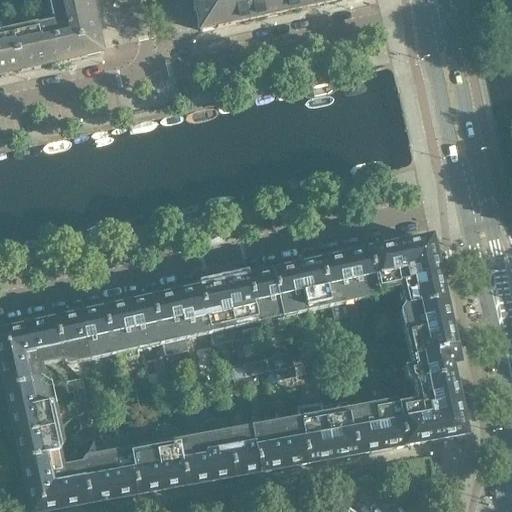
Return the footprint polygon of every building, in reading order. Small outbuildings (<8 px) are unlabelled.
[(101,53),(89,0),(50,0),(55,24),(48,26),(51,38),(71,34),(76,60),(85,58),(85,57),(101,53)] [(192,0),(199,32),(216,28),(216,29),(233,25),(233,24),(266,17),(267,21),(275,19),(274,15),(297,10),(298,14),(317,10),(316,6),(341,1),(347,0),(192,0)] [(76,60),(71,34),(51,38),(48,26),(37,28),(45,66),(67,61),(67,62),(76,60)] [(45,66),(37,28),(12,34),(20,71),(20,72),(29,70),(28,69),(45,66)] [(0,75),(20,71),(12,34),(0,36),(0,75)] [(308,161),(215,182),(219,203),(313,183),(308,161)] [(207,184),(113,204),(118,226),(211,205),(207,184)] [(105,206),(11,227),(16,248),(110,228),(105,206)] [(4,229),(0,229),(0,251),(8,250),(4,229)] [(437,275),(429,240),(396,247),(401,272),(395,274),(398,288),(401,287),(404,282),(437,275)] [(401,272),(396,247),(368,253),(377,292),(398,288),(395,274),(401,272)] [(377,292),(368,253),(344,259),(353,300),(375,295),(377,292)] [(353,300),(344,259),(320,264),(329,305),(353,300)] [(329,305),(320,264),(296,269),(305,310),(329,305)] [(305,310),(296,269),(272,275),(281,316),(305,310)] [(281,316),(272,275),(247,280),(256,321),(281,316)] [(443,301),(437,275),(404,282),(401,287),(404,305),(401,309),(401,310),(443,301)] [(256,321),(247,280),(223,285),(232,326),(256,321)] [(232,326),(223,285),(199,290),(208,332),(232,326)] [(208,332),(199,290),(175,296),(184,337),(208,332)] [(184,337),(175,296),(151,301),(160,342),(184,337)] [(160,342),(151,301),(126,306),(136,348),(160,342)] [(448,325),(444,306),(443,301),(401,310),(407,334),(448,325)] [(136,348),(126,306),(102,312),(111,353),(136,348)] [(111,353),(102,312),(78,317),(87,358),(111,353)] [(87,358),(78,317),(54,322),(62,363),(63,364),(87,358)] [(62,363),(54,322),(27,328),(32,354),(40,352),(43,363),(57,360),(62,363)] [(453,349),(448,325),(407,334),(412,358),(453,349)] [(32,354),(27,328),(0,334),(0,362),(23,357),(25,363),(32,362),(37,365),(43,363),(40,352),(32,354)] [(377,352),(375,343),(364,345),(366,354),(377,352)] [(352,357),(350,348),(339,350),(341,359),(352,357)] [(451,375),(449,366),(457,365),(453,349),(412,358),(414,367),(406,369),(410,384),(451,375)] [(341,359),(339,350),(328,352),(330,361),(341,359)] [(379,361),(378,356),(377,352),(366,354),(368,363),(379,361)] [(41,381),(37,365),(32,362),(25,363),(23,357),(0,362),(0,374),(3,390),(41,381)] [(354,366),(352,357),(341,359),(343,368),(354,366)] [(304,367),(302,358),(291,360),(293,369),(304,367)] [(343,368),(341,359),(330,361),(332,370),(343,368)] [(293,369),(291,360),(280,362),(282,371),(293,369)] [(306,375),(304,367),(293,369),(295,378),(306,375)] [(255,376),(253,368),(242,370),(244,379),(255,376)] [(295,378),(293,369),(282,371),(283,380),(295,378)] [(244,379),(242,370),(231,372),(233,381),(244,379)] [(457,401),(451,375),(410,384),(410,385),(414,387),(418,405),(423,408),(457,401)] [(257,385),(255,376),(244,379),(246,388),(257,385)] [(206,386),(204,378),(193,380),(195,389),(206,386)] [(246,388),(244,379),(233,381),(234,390),(246,388)] [(82,390),(80,380),(73,382),(75,392),(82,390)] [(195,389),(193,380),(182,382),(184,391),(195,389)] [(50,405),(45,383),(41,381),(3,390),(9,414),(50,405)] [(75,392),(73,382),(68,383),(65,387),(67,394),(72,393),(75,392)] [(208,395),(206,386),(195,389),(197,397),(208,395)] [(158,396),(157,387),(146,389),(147,398),(158,396)] [(147,398),(146,389),(135,392),(136,400),(147,398)] [(197,397),(195,389),(184,391),(186,400),(197,397)] [(84,398),(82,390),(75,392),(72,393),(74,400),(84,398)] [(160,405),(158,396),(147,398),(149,407),(160,405)] [(109,406),(107,397),(96,399),(98,408),(109,406)] [(86,406),(85,402),(84,398),(74,400),(76,409),(86,406)] [(149,407),(147,398),(136,400),(138,409),(149,407)] [(98,408),(96,399),(85,402),(86,406),(87,410),(96,409),(98,408)] [(464,436),(457,401),(423,408),(418,405),(413,405),(416,421),(425,419),(429,442),(464,436)] [(55,429),(50,405),(9,414),(14,438),(55,429)] [(404,447),(397,406),(397,405),(373,410),(380,451),(404,447)] [(429,442),(425,419),(416,421),(413,405),(401,408),(397,406),(404,447),(429,442)] [(88,414),(87,410),(86,406),(76,409),(78,417),(88,414)] [(111,415),(109,406),(98,408),(96,409),(98,417),(111,415)] [(98,417),(96,409),(87,410),(88,414),(89,419),(98,417)] [(380,451),(373,410),(348,414),(356,456),(380,451)] [(89,423),(89,419),(88,414),(78,417),(79,425),(89,423)] [(356,456),(348,414),(324,419),(331,460),(356,456)] [(331,460),(324,419),(299,423),(307,465),(331,460)] [(91,431),(89,423),(79,425),(81,433),(84,432),(91,431)] [(307,465),(299,423),(275,428),(283,469),(307,465)] [(283,469),(275,428),(251,432),(259,474),(283,469)] [(60,449),(55,429),(14,438),(19,462),(57,454),(60,449)] [(93,441),(91,431),(84,432),(86,442),(93,441)] [(84,432),(81,433),(76,434),(77,441),(81,443),(86,442),(84,432)] [(259,474),(251,432),(225,437),(232,478),(259,474)] [(232,478),(225,437),(202,441),(210,483),(232,478)] [(210,483),(202,441),(178,446),(186,487),(210,483)] [(186,487),(178,446),(154,450),(161,491),(186,487)] [(161,491),(154,450),(129,454),(137,496),(161,491)] [(57,475),(60,471),(56,454),(57,454),(19,462),(25,488),(51,483),(50,477),(57,475)] [(137,496),(129,454),(105,459),(112,500),(137,496)] [(112,500),(105,459),(81,463),(81,464),(88,505),(112,500)] [(88,505),(81,464),(78,468),(64,470),(66,482),(56,484),(61,510),(88,505)] [(48,511),(61,510),(56,484),(66,482),(64,470),(60,471),(57,475),(50,477),(51,483),(25,488),(30,511),(48,511)]
